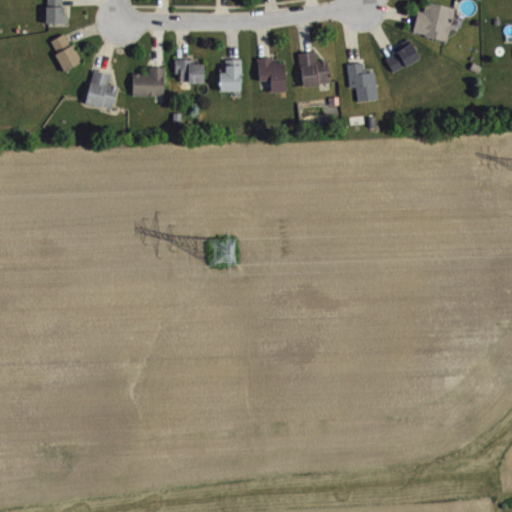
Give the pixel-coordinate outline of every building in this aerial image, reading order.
[(65,0),(49,0),(49,23),(70,23),(71,15),(66,15),(65,0)] [(450,41),(457,8),(430,2),(427,12),(421,11),(416,34),(450,41)] [(68,71),(84,62),(69,33),(52,41),(68,71)] [(388,57),(396,73),(423,59),(415,44),(388,57)] [(306,87),(333,84),(330,60),(320,61),(319,51),(302,53),(306,87)] [(274,92),(289,92),(288,62),(279,63),(279,57),(261,58),(262,80),(273,80),(274,92)] [(207,83),(207,64),(198,64),(198,59),(178,59),(178,73),(184,74),(183,82),(207,83)] [(223,91),(244,91),(244,59),(228,59),(228,72),(223,72),(223,91)] [(350,64),(352,87),(359,87),(361,102),(380,100),(378,72),(368,73),(367,63),(350,64)] [(136,74),(136,96),(167,96),(168,67),(152,67),(152,74),(136,74)] [(114,74),(96,70),(88,103),(115,109),(121,86),(111,84),(114,74)]
